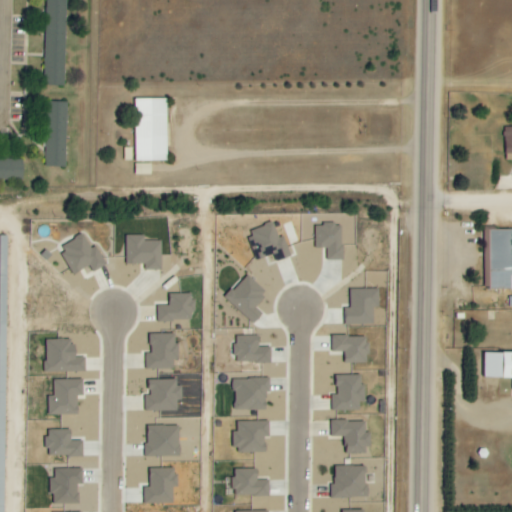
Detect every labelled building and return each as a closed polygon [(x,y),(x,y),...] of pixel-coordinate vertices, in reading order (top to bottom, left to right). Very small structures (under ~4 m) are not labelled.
[(66,0),(45,0),(43,85),(64,86),(66,0)] [(166,99),(133,99),(135,162),(167,161),(166,99)] [(65,167),(67,102),(47,101),(45,167),(65,167)] [(23,160),(0,159),(0,179),(23,180),(23,160)] [(257,260),(273,255),(276,262),(291,257),(284,236),(279,238),(273,222),(247,231),(257,260)] [(315,225),(315,249),(326,248),(327,261),(342,260),(342,224),(315,225)] [(489,289),(511,289),(511,229),(483,230),(483,243),(489,243),(489,289)] [(89,267),(92,272),(106,265),(97,246),(90,249),(84,235),(60,246),(73,274),(89,267)] [(161,241),(144,241),(144,235),(126,236),(126,265),(145,265),(145,270),(161,270),(161,241)] [(225,301),(255,322),(262,313),(255,308),(268,291),(244,275),(225,301)] [(379,289),(350,289),(350,308),(345,308),(345,325),(374,324),(373,308),(379,308),(379,289)] [(193,321),(193,294),(168,295),(169,306),(157,306),(158,321),(193,321)] [(175,335),(150,334),(150,354),(146,354),(145,369),(173,370),(173,361),(178,361),(178,343),(174,343),(175,335)] [(235,363),(271,362),(271,347),(259,347),(259,336),(234,337),(235,363)] [(344,363),(368,363),(367,336),(331,337),(332,352),(344,352),(344,363)] [(85,372),(85,358),(74,358),(73,339),(44,340),(45,373),(85,372)] [(484,378),(511,378),(511,353),(484,353),(484,378)] [(332,411),(359,411),(359,402),(363,402),(363,375),(336,375),(336,395),(332,395),(332,411)] [(180,379),(148,380),(149,396),(145,396),(145,412),(177,411),(177,401),(180,401),(180,379)] [(268,410),(268,379),(233,380),(233,411),(268,410)] [(48,415),(77,415),(77,397),(83,396),(83,380),(53,380),(54,397),(48,397),(48,415)] [(266,451),(265,437),(270,437),(269,421),(237,422),(238,432),(232,432),(232,452),(266,451)] [(331,422),(331,437),(346,437),(346,454),(369,454),(369,433),(365,433),(365,422),(331,422)] [(146,457),(179,457),(178,426),(146,426),(146,457)] [(83,456),(82,441),(71,441),(70,430),(46,431),(46,457),(83,456)] [(333,499),(368,498),(367,466),(332,467),(333,499)] [(82,485),(82,470),(54,469),(54,479),(49,479),(49,495),(53,495),(52,504),(77,505),(78,485),(82,485)] [(173,504),(173,488),(176,488),(176,469),(149,469),(149,488),(144,488),(143,504),(173,504)] [(269,479),(257,479),(257,469),(233,469),(234,496),(269,496),(269,479)]
